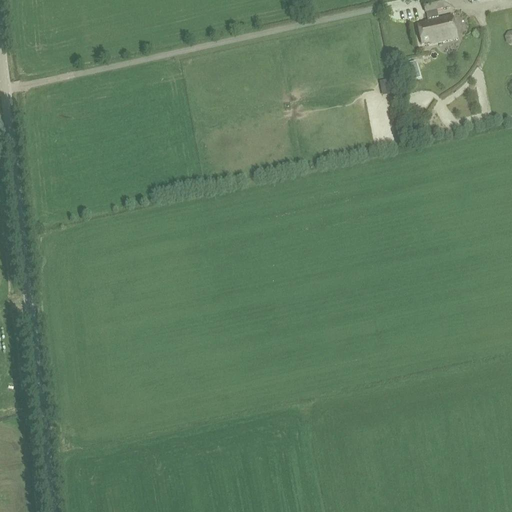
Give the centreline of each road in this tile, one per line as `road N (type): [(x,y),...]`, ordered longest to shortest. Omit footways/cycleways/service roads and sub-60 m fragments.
road 1 (tertiary): [(51,511),(0,53)]
road 2 (unknown): [(371,7),(3,91)]
